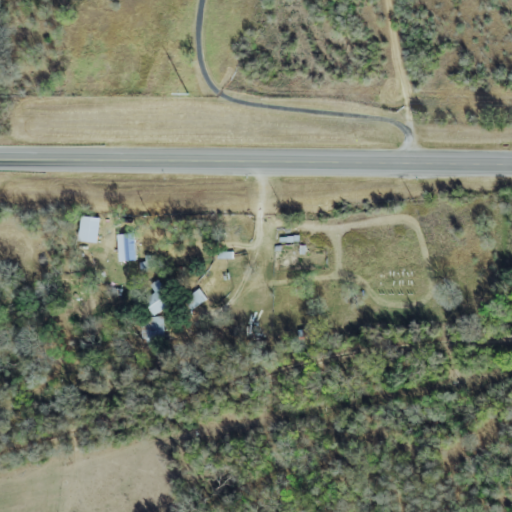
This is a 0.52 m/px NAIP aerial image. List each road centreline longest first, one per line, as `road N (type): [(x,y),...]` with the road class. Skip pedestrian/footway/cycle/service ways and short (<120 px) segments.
road 1 (primary): [(0,160),(511,164)]
road 2 (residential): [(417,164),(407,131),(389,120),(222,95),(201,60),(203,0)]
